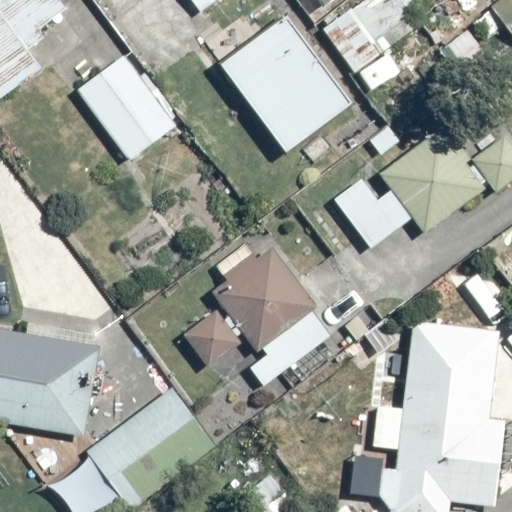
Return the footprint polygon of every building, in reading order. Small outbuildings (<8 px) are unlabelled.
[(0,0),(0,103),(47,69),(33,50),(48,39),(41,31),(72,10),(65,0),(0,0)] [(217,0),(191,0),(200,12),(217,0)] [(339,0),(298,0),(312,19),(339,0)] [(424,23),(407,0),(359,0),(321,28),(370,95),(398,75),(382,53),(424,23)] [(511,0),(487,0),(502,20),(511,32),(511,0)] [(359,103),(291,13),(220,63),(290,154),(359,103)] [(176,127),(124,56),(79,89),(130,160),(176,127)] [(473,158),(448,127),(383,175),(378,168),(337,200),(372,249),(416,220),(430,237),(488,190),(467,163),(473,158)] [(320,308),(274,247),(260,259),(248,244),(218,267),(229,278),(213,290),(261,353),(320,308)] [(399,505),(397,511),(453,511),(455,503),(498,508),(509,420),(493,419),(502,332),(416,322),(402,471),(384,468),(379,502),(399,505)] [(0,422),(88,438),(103,346),(0,328),(0,422)] [(217,443),(172,386),(88,452),(132,509),(217,443)] [(298,508),(269,471),(238,496),(250,511),(310,511),(304,503),(298,508)] [(376,511),(373,508),(367,511),(352,511),(345,502),(332,511),(376,511)]
